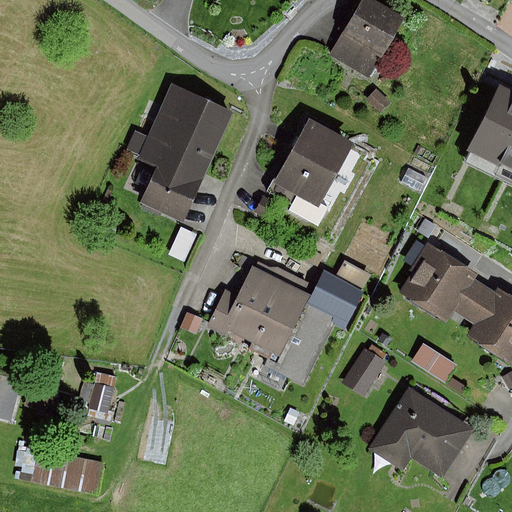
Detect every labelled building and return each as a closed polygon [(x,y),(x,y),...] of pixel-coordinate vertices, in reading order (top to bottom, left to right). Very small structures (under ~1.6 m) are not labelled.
[(402,21),(363,0),(360,0),(329,57),(370,80),(402,21)] [(234,112),(171,84),(148,137),(134,131),(126,149),(139,155),(137,159),(157,168),(141,203),(185,223),(234,112)] [(511,95),(496,88),(464,151),(511,175),(511,95)] [(376,91),(367,100),(379,112),(388,103),(376,91)] [(353,144),(309,119),(274,183),(297,196),(290,210),(319,225),(328,208),(320,203),(353,144)] [(408,169),(401,182),(420,191),(426,178),(408,169)] [(262,197),(254,213),(265,219),(273,203),(262,197)] [(424,219),(417,231),(428,238),(435,225),(424,219)] [(476,274),(427,244),(396,294),(434,318),(435,315),(447,322),(454,311),(464,318),(484,286),(473,280),(476,274)] [(304,246),(299,256),(317,266),(323,256),(304,246)] [(345,261),(337,274),(363,288),(370,275),(345,261)] [(238,294),(225,288),(206,325),(227,335),(229,331),(251,342),(248,349),(269,360),(266,366),(301,384),(331,323),(334,317),(308,304),(312,295),(252,265),(238,294)] [(364,293),(323,272),(312,295),(308,304),(334,317),(331,323),(345,330),(364,293)] [(495,294),(484,286),(464,318),(475,324),(467,336),(478,343),(476,345),(511,366),(511,298),(498,289),(495,294)] [(187,312),(180,327),(196,334),(202,319),(187,312)] [(382,334),(378,341),(388,347),(392,340),(382,334)] [(456,365),(423,344),(412,361),(445,382),(456,365)] [(387,364),(364,351),(344,385),(367,398),(387,364)] [(119,376),(91,370),(81,413),(109,419),(119,376)] [(511,372),(502,378),(508,389),(511,387),(511,372)] [(453,379),(448,385),(462,394),(466,387),(453,379)] [(472,430),(408,389),(370,449),(403,470),(410,459),(441,479),(472,430)] [(102,464),(40,453),(35,479),(98,490),(102,464)]
